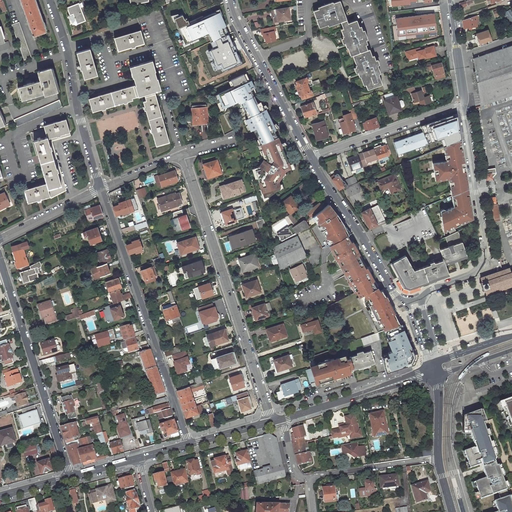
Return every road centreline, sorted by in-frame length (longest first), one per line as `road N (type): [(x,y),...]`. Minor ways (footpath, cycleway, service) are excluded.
road 1 (residential): [(270,421),(182,154)]
road 2 (residential): [(189,443),(100,189)]
road 3 (tertiary): [(418,300),(471,275),(483,258),(462,102)]
road 4 (residential): [(70,476),(0,261)]
road 5 (residential): [(100,189),(50,0)]
road 6 (tertiary): [(230,0),(312,158)]
road 7 (tertiary): [(312,158),(405,304)]
road 8 (residential): [(312,158),(462,102)]
road 9 (tertiary): [(281,418),(433,371)]
road 10 (residential): [(310,478),(437,460)]
